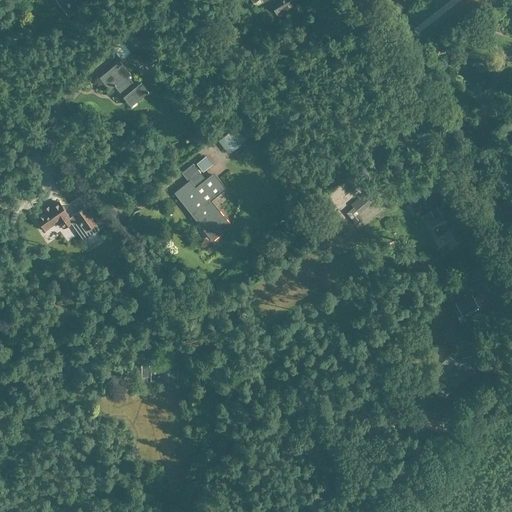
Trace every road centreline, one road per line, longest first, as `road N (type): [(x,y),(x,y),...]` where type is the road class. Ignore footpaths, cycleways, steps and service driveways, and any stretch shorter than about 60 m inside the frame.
road 1 (unclassified): [(496,228),(366,0)]
road 2 (track): [(0,436),(130,316),(183,297)]
road 3 (track): [(183,297),(44,126)]
